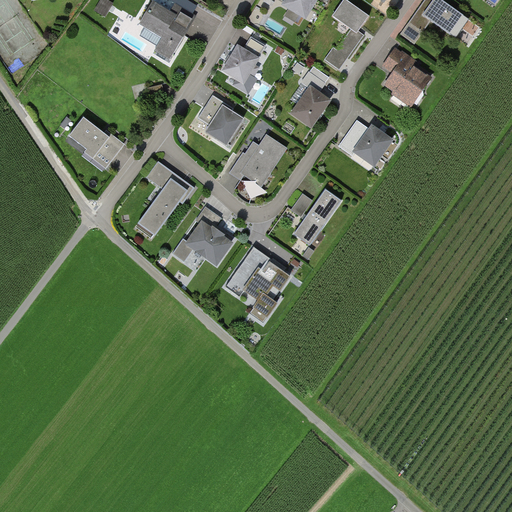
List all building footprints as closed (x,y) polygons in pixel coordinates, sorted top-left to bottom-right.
[(112,4),(104,0),(102,0),(96,11),(105,16),(112,4)] [(285,5),(305,18),(315,0),(279,0),(286,4),(285,5)] [(370,16),(347,0),(345,0),(334,16),(351,28),(358,33),(359,31),(370,16)] [(440,0),(425,0),(401,35),(415,45),(431,21),(451,35),(464,16),(440,0)] [(170,60),(196,17),(175,4),(170,12),(153,1),(141,21),(165,35),(155,51),(170,60)] [(358,33),(351,28),(337,48),(333,46),(325,57),(339,67),(363,34),(359,31),(358,33)] [(240,88),(249,94),(257,80),(252,77),(257,69),(253,67),(266,46),(251,38),(244,51),(238,48),(224,71),(243,82),(240,88)] [(386,84),(411,101),(419,90),(423,89),(430,79),(412,67),(414,63),(396,50),(387,62),(397,69),(386,84)] [(311,89),(293,114),(311,127),(329,102),(318,94),(329,78),(314,67),(303,83),(311,89)] [(164,92),(162,85),(148,88),(149,96),(164,92)] [(227,146),(243,120),(223,107),(225,103),(213,95),(198,118),(210,127),(206,133),(227,146)] [(126,148),(85,116),(70,135),(111,167),(126,148)] [(354,153),(368,131),(357,122),(339,146),(352,155),(354,153)] [(368,131),(354,153),(376,168),(395,139),(372,124),(368,131)] [(241,156),(229,174),(240,182),(246,173),(262,183),(283,149),(267,138),(261,147),(253,142),(243,158),(241,156)] [(147,177),(163,190),(138,223),(156,236),(182,203),(183,203),(195,188),(160,161),(147,177)] [(342,200),(326,189),(294,236),(309,247),(342,200)] [(235,242),(202,219),(184,246),(217,269),(235,242)] [(300,280),(254,248),(227,287),(273,319),(300,280)]
